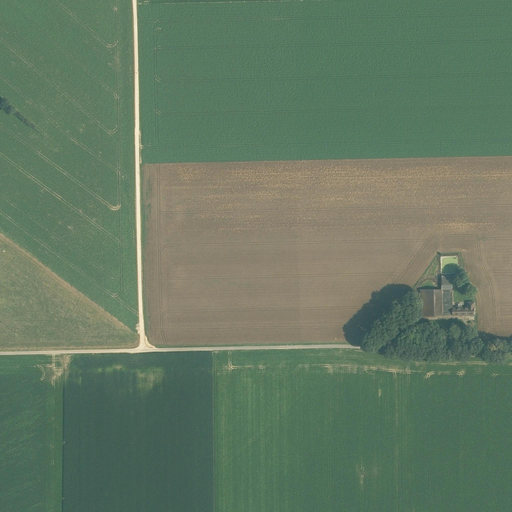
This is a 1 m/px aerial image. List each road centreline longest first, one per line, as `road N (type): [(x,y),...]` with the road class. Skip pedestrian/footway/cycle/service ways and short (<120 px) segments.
road 1 (track): [(142,350),(133,0)]
road 2 (unclassified): [(348,346),(0,353)]
road 3 (unclassified): [(348,346),(511,348)]
